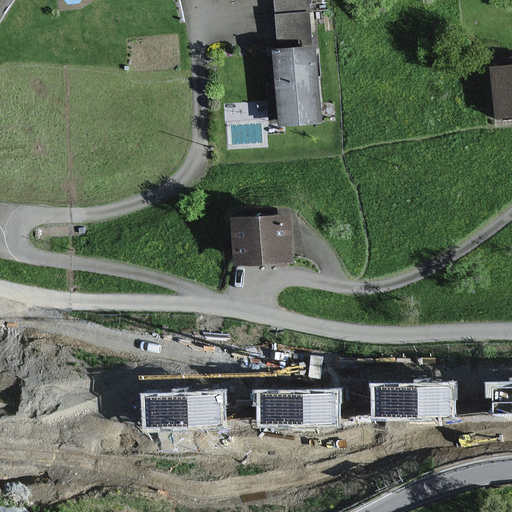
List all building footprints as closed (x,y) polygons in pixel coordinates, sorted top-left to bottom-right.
[(308,0),(275,0),(280,51),(274,51),(281,124),(319,120),(308,0)] [(511,68),(493,70),(498,117),(511,115),(511,68)] [(290,218),(235,220),(237,262),(292,260),(290,218)] [(511,382),(492,383),(492,413),(511,412),(511,382)] [(453,385),(375,386),(376,416),(453,415),(453,385)] [(338,391),(260,393),(261,423),(338,422),(338,391)] [(222,393),(145,394),(146,424),(223,423),(222,393)]
